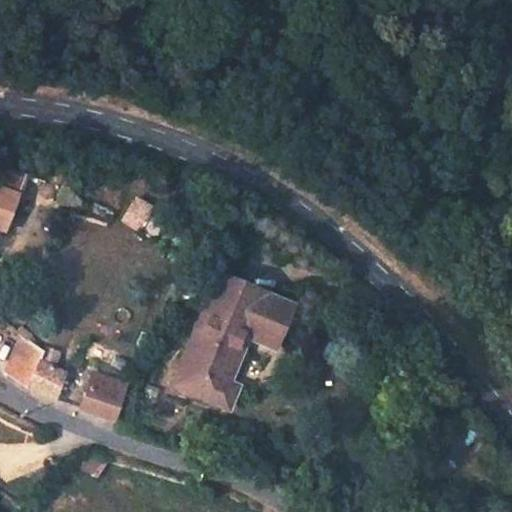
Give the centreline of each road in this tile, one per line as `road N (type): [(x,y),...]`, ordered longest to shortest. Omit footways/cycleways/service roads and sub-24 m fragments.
road 1 (tertiary): [(0,105),(69,113),(171,143),(264,187),(359,259),(439,337),(511,428)]
road 2 (unclassified): [(294,511),(236,477),(119,446),(0,388)]
